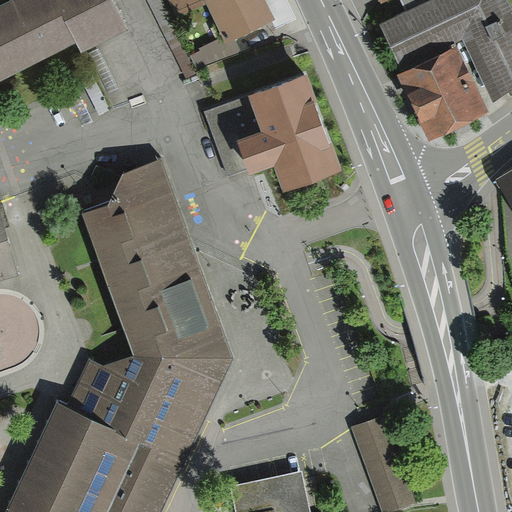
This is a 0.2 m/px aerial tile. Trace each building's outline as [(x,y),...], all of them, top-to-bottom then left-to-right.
[(129,30),(113,0),(16,0),(0,8),(0,283),(24,276),(3,198),(0,199),(0,82),(76,41),(81,52),(129,30)] [(236,39),(272,22),(276,20),(266,0),(168,0),(177,17),(205,2),(221,37),(201,47),(202,49),(192,56),(198,70),(241,52),(236,39)] [(287,0),(266,0),(276,20),(272,22),(275,28),(296,18),(287,0)] [(401,0),(406,12),(381,23),(400,71),(459,43),(464,40),(493,100),(511,89),(511,4),(510,0),(401,0)] [(491,110),(459,43),(400,71),(430,139),(491,110)] [(309,71),(205,111),(228,177),(249,169),(250,174),(277,165),(288,192),(344,169),(309,71)] [(114,199),(87,208),(137,352),(105,363),(87,355),(76,379),(91,386),(83,404),(57,393),(4,511),(161,511),(232,353),(165,155),(127,167),(114,199)] [(511,170),(496,180),(511,206),(511,170)] [(384,417),(354,427),(381,507),(411,497),(384,417)] [(313,511),(303,470),(232,485),(236,507),(237,511),(313,511)]
